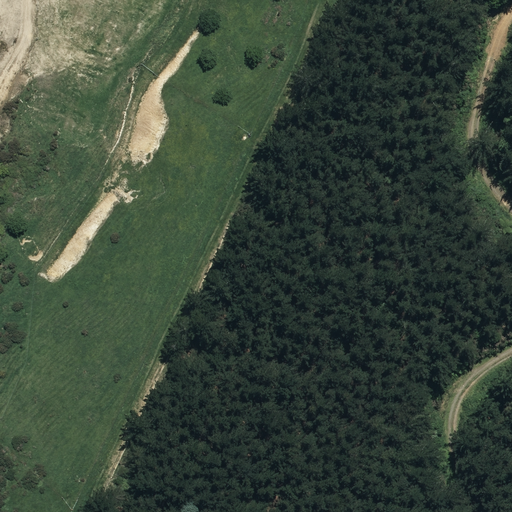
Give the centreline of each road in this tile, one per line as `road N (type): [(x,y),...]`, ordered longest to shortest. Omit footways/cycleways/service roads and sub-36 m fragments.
road 1 (track): [(469,511),(439,404),(479,359),(511,342)]
road 2 (track): [(511,206),(471,164),(472,103),(498,34),(511,28)]
